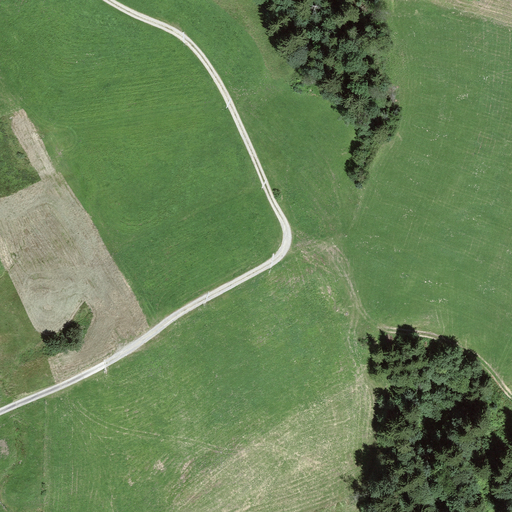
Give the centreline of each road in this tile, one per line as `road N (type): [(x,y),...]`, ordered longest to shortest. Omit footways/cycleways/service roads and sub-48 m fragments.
road 1 (track): [(105,363),(266,265),(286,244),(281,215),(203,59),(173,31),(109,0)]
road 2 (track): [(286,244),(337,272),(378,326),(462,349),(511,396)]
